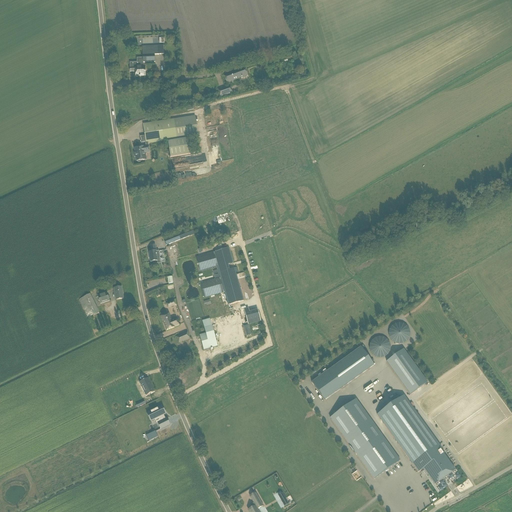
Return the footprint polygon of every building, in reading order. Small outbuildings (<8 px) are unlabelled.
[(139,64),(130,65),(130,68),(130,72),(136,72),(136,77),(145,77),(145,72),(145,67),(143,67),(143,63),(155,62),(155,55),(159,55),(158,47),(152,48),(152,52),(142,52),(143,58),(143,59),(139,59),(139,64)] [(227,84),(233,81),(243,78),(248,76),(245,68),(224,75),(227,84)] [(233,92),(230,86),(217,91),(219,97),(233,92)] [(146,144),(198,136),(195,117),(143,125),(146,144)] [(168,141),(170,158),(191,154),(189,138),(168,141)] [(137,162),(137,161),(137,162),(138,162),(140,162),(141,162),(141,161),(145,160),(144,154),(150,153),(149,146),(135,149),(137,162)] [(166,245),(171,243),(175,242),(189,236),(187,231),(164,240),(166,245)] [(152,252),(149,253),(150,262),(153,262),(154,264),(160,264),(160,258),(157,258),(156,252),(155,246),(151,246),(152,252)] [(229,248),(196,258),(200,272),(217,267),(221,278),(200,284),(204,298),(224,292),(228,305),(243,301),(236,273),(231,275),(229,270),(228,264),(233,263),(229,249),(229,248)] [(121,287),(116,288),(115,289),(116,300),(123,299),(121,287)] [(107,292),(98,295),(101,304),(110,301),(107,292)] [(90,295),(79,300),(88,318),(94,315),(99,313),(96,307),(90,295)] [(244,310),(248,325),(261,321),(258,311),(245,314),(244,310)] [(169,313),(160,317),(162,322),(163,322),(167,331),(174,328),(174,327),(179,325),(176,318),(171,320),(169,313)] [(206,334),(200,335),(204,350),(214,347),(217,346),(210,319),(202,321),(206,334)] [(389,330),(389,334),(390,338),(392,341),(395,343),(400,344),(404,343),(407,341),(409,337),(410,333),(409,329),(406,326),(403,324),(399,323),(395,324),(391,326),(389,330)] [(369,344),(369,349),(370,353),(373,356),(376,358),(381,359),(385,357),(388,355),(390,351),(390,347),(389,343),(387,340),(383,338),(379,337),(375,338),(371,341),(369,344)] [(311,383),(316,389),(323,383),(327,380),(336,392),(374,365),(361,347),(311,383)] [(404,350),(387,362),(410,395),(427,383),(404,350)] [(147,379),(139,382),(146,396),(150,394),(154,392),(151,385),(147,379)] [(454,469),(439,449),(440,448),(402,395),(376,413),(417,471),(422,468),(434,484),(454,469)] [(400,461),(356,399),(330,418),(374,479),(400,461)] [(157,409),(147,413),(150,420),(151,421),(154,420),(159,418),(161,422),(158,423),(158,424),(161,429),(170,425),(168,422),(167,419),(166,419),(164,415),(165,414),(164,411),(161,406),(157,409)] [(146,436),(149,441),(158,437),(156,433),(155,432),(146,436)] [(357,470),(352,474),(357,480),(361,477),(357,470)] [(253,507),(248,510),(249,511),(259,511),(258,511),(257,510),(258,509),(262,507),(262,506),(263,505),(256,493),(255,494),(255,493),(250,496),(254,503),(251,504),(253,507)] [(282,493),(278,495),(285,507),(288,504),(282,493)]
